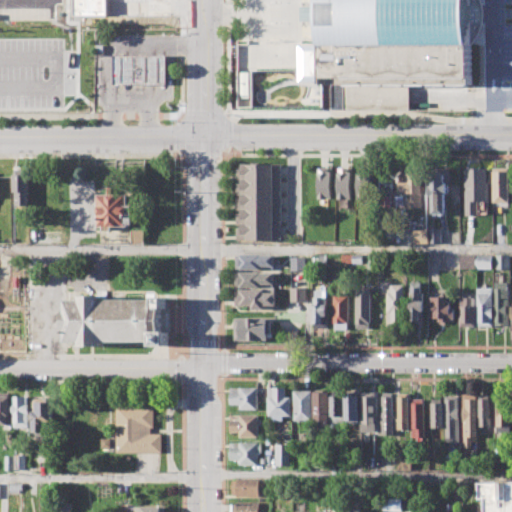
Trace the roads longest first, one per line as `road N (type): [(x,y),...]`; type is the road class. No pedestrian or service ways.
road 1 (residential): [(511,364),(0,368)]
road 2 (tertiary): [(202,511),(206,133)]
road 3 (residential): [(511,134),(206,133)]
road 4 (residential): [(206,133),(0,134)]
road 5 (tertiary): [(206,133),(204,0)]
